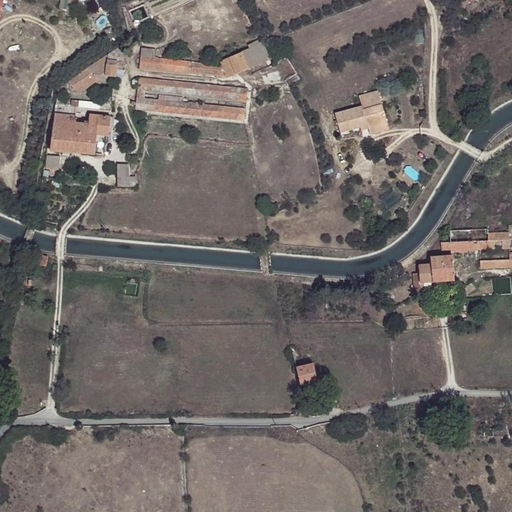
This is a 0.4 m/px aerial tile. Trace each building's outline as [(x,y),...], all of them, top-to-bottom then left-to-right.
[(61,0),(60,9),(72,11),(73,6),(80,7),(81,3),(76,2),(76,0),(61,0)] [(456,0),(453,34),(464,28),(466,10),(464,9),(464,0),(456,0)] [(271,57),(260,38),(250,44),(252,47),(261,62),(267,59),(271,57)] [(145,46),(144,56),(159,57),(160,48),(145,46)] [(159,57),(144,56),(143,68),(232,76),(232,77),(261,62),(252,47),(223,62),(223,63),(159,57)] [(131,51),(119,49),(93,65),(98,74),(107,75),(108,64),(118,65),(132,63),(131,51)] [(117,76),(118,65),(108,64),(107,75),(117,76)] [(98,74),(93,65),(73,78),(81,90),(100,78),(98,74)] [(142,89),(247,98),(249,87),(143,79),(142,89)] [(372,123),(390,117),(381,87),(363,92),(366,101),(337,110),(342,128),(371,119),(372,123)] [(81,108),(105,110),(106,101),(76,98),(75,107),(81,108)] [(139,108),(244,117),(245,107),(140,98),(139,108)] [(54,146),(97,150),(100,133),(111,133),(114,116),(92,114),(91,123),(78,122),(79,114),(67,113),(58,112),(54,146)] [(392,124),(390,117),(372,123),(374,129),(392,124)] [(343,131),(372,123),(371,119),(342,128),(343,131)] [(66,154),(50,152),(47,167),(64,169),(66,154)] [(122,186),(141,186),(141,175),(134,175),(133,161),(122,163),(122,186)] [(487,231),(488,221),(452,222),(452,234),(487,231)] [(508,246),(507,236),(507,233),(486,235),(487,239),(451,242),(452,249),(452,254),(471,252),(471,250),(508,246)] [(41,259),(49,259),(50,251),(41,250),(39,250),(39,258),(41,259)] [(511,251),(480,254),(481,262),(481,268),(511,265),(511,251)] [(481,262),(480,254),(471,255),(472,263),(481,262)] [(420,282),(423,282),(454,280),(453,257),(431,259),(431,266),(419,267),(420,275),(420,282)] [(424,290),(423,282),(420,282),(420,275),(414,275),(415,291),(424,290)] [(392,282),(381,283),(382,292),(393,291),(392,282)] [(310,343),(291,347),(293,358),(313,355),(310,343)] [(318,377),(313,355),(293,358),(299,382),(318,377)]
